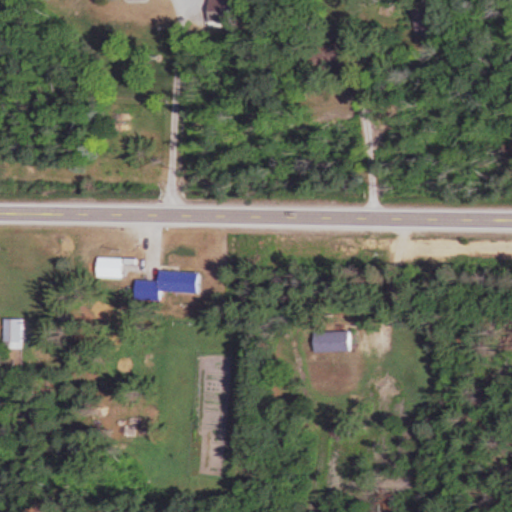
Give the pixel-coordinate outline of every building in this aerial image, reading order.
[(212,0),(213,24),(238,24),(237,0),(212,0)] [(434,5),(414,8),(420,37),(439,34),(434,5)] [(126,257),(98,257),(98,277),(126,277),(126,257)] [(166,291),(203,293),(203,271),(163,270),(163,280),(140,279),(140,299),(165,300),(166,291)] [(25,319),(5,319),(5,341),(25,341),(25,319)] [(316,352),(354,352),(354,332),(316,332),(316,352)]
